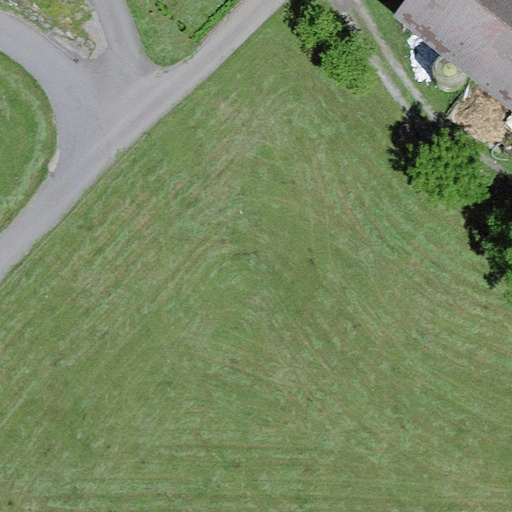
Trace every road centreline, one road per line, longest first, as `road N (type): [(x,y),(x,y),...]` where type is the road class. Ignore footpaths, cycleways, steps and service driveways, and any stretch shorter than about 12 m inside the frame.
road 1 (track): [(0,261),(112,139),(283,0)]
road 2 (track): [(355,0),(383,77),(511,183)]
road 3 (track): [(0,34),(57,71),(112,139)]
road 4 (track): [(112,139),(121,37),(106,0)]
